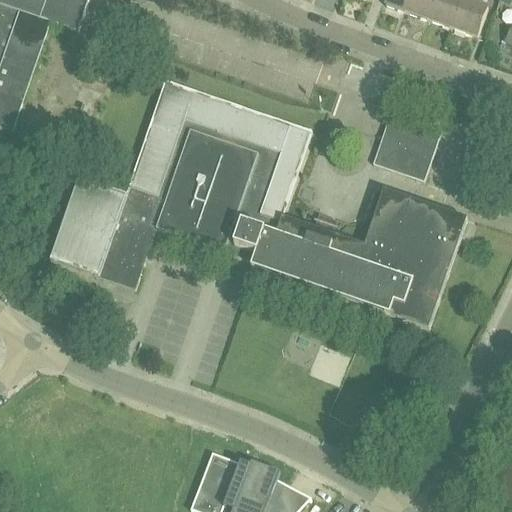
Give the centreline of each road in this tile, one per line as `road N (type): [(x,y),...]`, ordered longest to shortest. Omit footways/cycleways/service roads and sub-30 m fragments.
road 1 (residential): [(402,511),(257,431),(70,366),(31,340)]
road 2 (residential): [(511,96),(318,29),(259,0)]
road 3 (residential): [(416,511),(511,323)]
